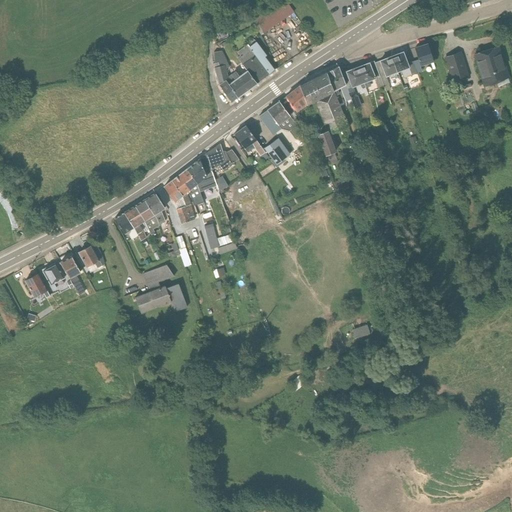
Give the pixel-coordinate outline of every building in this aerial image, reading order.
[(256,30),(265,43),(299,20),(290,7),(256,30)] [(258,52),(239,64),(250,81),(260,95),(279,83),(258,52)] [(419,57),(426,76),(439,72),(433,54),(419,57)] [(479,64),(489,98),(511,90),(511,80),(505,56),(479,64)] [(218,78),(223,95),(230,90),(228,81),(233,78),(225,61),(218,62),(218,78)] [(396,66),(402,83),(415,78),(409,61),(396,66)] [(474,86),(467,61),(450,67),(457,91),(474,86)] [(384,70),(390,87),(402,83),(396,66),(384,70)] [(374,72),(362,77),(369,94),(381,89),(374,72)] [(331,83),(339,102),(352,97),(342,77),(331,83)] [(349,82),(356,99),(369,94),(362,77),(349,82)] [(233,95),(242,108),(260,95),(250,81),(233,95)] [(352,136),(339,102),(331,83),(303,97),(311,116),(320,111),(329,135),(333,133),(337,142),(352,136)] [(422,84),(412,88),(416,99),(426,95),(422,84)] [(242,108),(233,95),(230,90),(223,95),(235,113),(242,108)] [(303,97),(290,107),(301,123),(311,116),(303,97)] [(283,112),(271,120),(282,136),(294,127),(283,112)] [(249,137),(238,145),(249,160),(260,152),(249,137)] [(330,166),(341,162),(333,141),(322,145),(330,166)] [(282,148),(267,159),(280,176),(294,166),(282,148)] [(227,164),(224,155),(210,166),(216,182),(224,177),(228,183),(243,171),(236,161),(227,164)] [(202,172),(189,182),(200,197),(209,190),(202,172)] [(189,182),(183,187),(195,202),(200,197),(189,182)] [(183,187),(175,193),(187,208),(195,202),(183,187)] [(175,193),(165,200),(176,215),(187,208),(175,193)] [(159,207),(148,213),(162,238),(169,234),(163,224),(168,222),(159,207)] [(187,208),(176,215),(184,238),(199,233),(187,208)] [(148,213),(138,219),(152,244),(162,238),(148,213)] [(126,226),(136,242),(141,251),(152,244),(138,219),(126,226)] [(117,231),(127,247),(136,242),(126,226),(117,231)] [(219,235),(210,238),(217,261),(223,259),(226,267),(243,261),(238,246),(223,250),(219,235)] [(93,260),(81,267),(90,282),(102,275),(93,260)] [(62,277),(71,294),(83,288),(73,271),(62,277)] [(173,276),(148,287),(154,301),(179,290),(173,276)] [(59,279),(45,288),(53,303),(68,294),(59,279)] [(40,290),(27,296),(36,313),(49,306),(40,290)] [(138,311),(144,327),(175,315),(169,299),(138,311)] [(360,344),(363,353),(377,348),(374,339),(360,344)]
